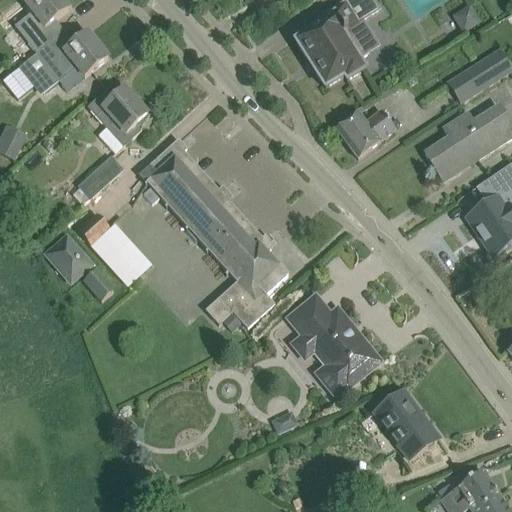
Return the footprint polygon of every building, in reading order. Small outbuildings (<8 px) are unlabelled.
[(15,29),(37,57),(58,40),(49,28),(69,12),(59,0),(31,0),(11,16),(19,26),(15,29)] [(315,33),(296,44),(325,91),(345,79),(347,83),(365,72),(359,62),(380,49),(364,23),(380,13),(372,0),(348,0),(343,4),(344,6),(312,27),(315,33)] [(468,5),(445,24),(459,40),(481,21),(468,5)] [(58,40),(37,57),(19,71),(41,99),(77,71),(85,80),(108,61),(88,36),(68,52),(58,40)] [(447,83),(460,106),(511,73),(511,69),(500,50),(447,83)] [(101,98),(88,110),(123,150),(141,134),(136,129),(148,118),(124,92),(108,106),(101,98)] [(425,157),(438,176),(443,185),(471,167),(511,140),(511,128),(499,109),(474,125),(468,116),(443,132),(449,141),(425,157)] [(336,132),(358,162),(381,145),(380,144),(396,133),(381,114),(366,125),(359,115),(352,120),(336,132)] [(0,141),(0,140),(0,156),(14,164),(21,151),(0,141)] [(238,285),(267,255),(271,251),(183,155),(187,151),(180,143),(141,179),(238,285)] [(111,159),(78,189),(90,203),(124,173),(111,159)] [(487,209),(466,223),(492,262),(511,249),(511,219),(507,212),(501,216),(495,206),(511,194),(511,174),(509,170),(476,191),(487,209)] [(78,235),(91,249),(110,231),(98,218),(78,235)] [(67,241),(47,258),(71,286),(91,268),(67,241)] [(267,255),(238,285),(206,314),(219,328),(233,315),(248,332),(275,307),(266,298),(288,278),(267,255)] [(96,274),(84,284),(102,304),(114,294),(96,274)] [(331,318),(316,300),(288,322),(302,338),(290,348),(304,366),(313,358),(323,370),(314,377),(334,403),(381,365),(359,339),(358,338),(356,338),(352,342),(343,332),(345,330),(347,326),(347,325),(346,322),(343,318),(339,316),(334,317),(333,318),(332,317),(331,318)] [(374,417),(409,464),(439,441),(404,395),(374,417)] [(271,424),(278,437),(298,427),(292,414),(271,424)] [(448,511),(469,511),(470,511),(480,511),(499,499),(483,475),(442,502),(448,511)] [(445,488),(436,494),(441,502),(451,496),(445,488)] [(507,511),(499,499),(480,511),(507,511)]
